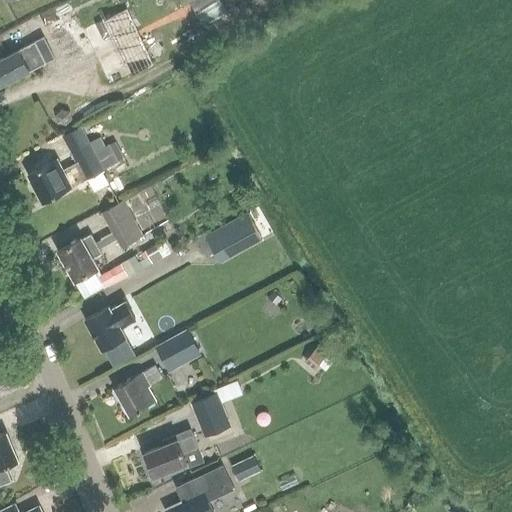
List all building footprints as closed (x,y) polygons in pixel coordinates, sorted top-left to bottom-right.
[(119,0),(116,0),(96,10),(125,73),(148,63),(119,0)] [(188,0),(205,28),(229,14),(221,0),(188,0)] [(239,0),(245,9),(259,0),(239,0)] [(29,71),(45,62),(54,58),(43,37),(35,41),(18,50),(0,59),(0,82),(2,85),(29,71)] [(51,162),(28,175),(43,203),(72,187),(86,179),(86,180),(104,171),(81,127),(63,136),(77,163),(63,170),(57,159),(52,162),(51,162)] [(94,151),(98,160),(114,152),(110,143),(94,151)] [(119,161),(114,152),(98,160),(103,169),(119,161)] [(122,247),(139,237),(119,202),(102,212),(122,247)] [(205,236),(220,262),(261,239),(247,213),(205,236)] [(82,239),(81,238),(58,251),(75,281),(98,268),(93,258),(102,253),(91,234),(82,239)] [(156,244),(145,251),(150,259),(152,263),(164,257),(161,253),(156,244)] [(276,306),(282,299),(273,291),(267,298),(276,306)] [(109,306),(85,319),(102,349),(126,336),(121,327),(136,319),(125,301),(110,309),(109,306)] [(198,353),(186,331),(157,346),(169,368),(198,353)] [(329,350),(321,342),(308,357),(316,364),(329,350)] [(156,400),(148,386),(162,378),(155,365),(143,373),(142,371),(114,387),(130,415),(156,400)] [(220,405),(198,414),(207,436),(229,427),(220,405)] [(6,432),(0,434),(0,485),(12,481),(6,466),(18,461),(6,432)] [(362,446),(380,452),(385,437),(367,432),(362,446)] [(177,439),(176,435),(161,441),(162,445),(144,452),(154,476),(187,463),(189,468),(204,462),(192,433),(177,439)] [(239,481),(261,470),(254,454),(231,465),(239,481)] [(166,509),(166,511),(213,511),(208,501),(234,489),(223,465),(180,485),(187,499),(166,509)] [(0,511),(43,511),(39,503),(21,511),(20,511),(15,501),(0,508),(0,511)]
